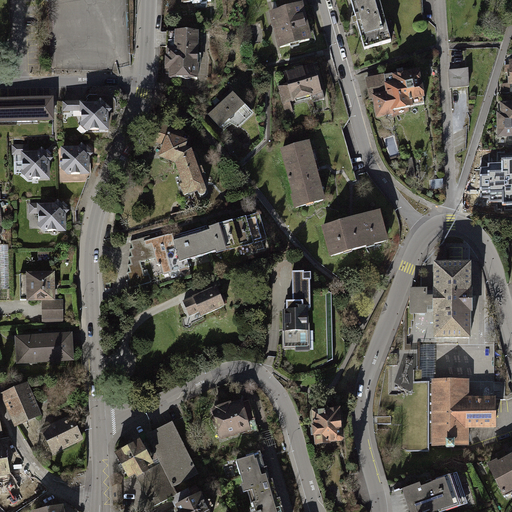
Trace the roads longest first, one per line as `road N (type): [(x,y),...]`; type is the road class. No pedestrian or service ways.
road 1 (tertiary): [(97,423),(91,250),(143,83)]
road 2 (residential): [(319,511),(284,401),(255,371),(228,368),(97,423)]
road 3 (tertiary): [(426,235),(362,391),(363,439),(380,511)]
road 4 (residential): [(324,0),(368,158),(426,235)]
road 5 (tertiary): [(511,333),(488,249),(475,231),(450,221),(426,235)]
road 6 (residential): [(100,498),(41,474),(0,400)]
road 7 (residential): [(0,83),(143,83)]
